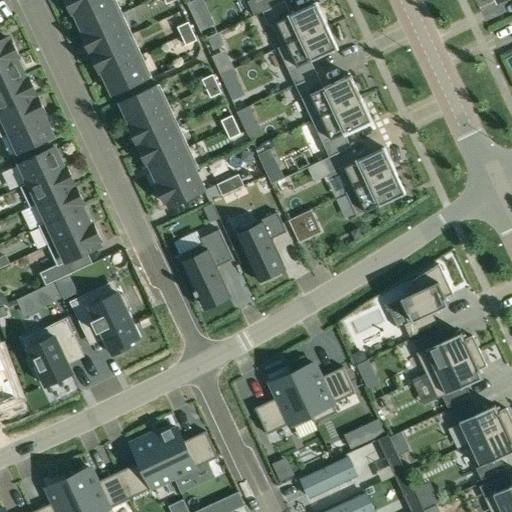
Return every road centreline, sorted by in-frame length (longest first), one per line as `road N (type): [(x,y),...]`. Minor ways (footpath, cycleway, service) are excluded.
road 1 (residential): [(203,364),(25,0)]
road 2 (residential): [(493,189),(203,364)]
road 3 (residential): [(203,364),(0,457)]
road 4 (unclassified): [(406,0),(493,189)]
road 5 (residential): [(270,511),(203,364)]
